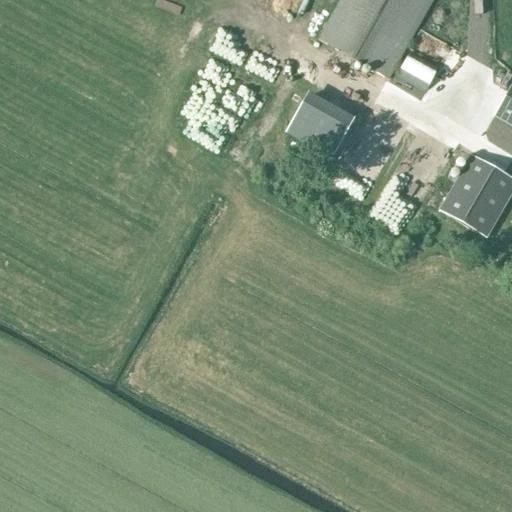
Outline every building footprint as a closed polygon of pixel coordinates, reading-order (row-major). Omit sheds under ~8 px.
[(433,0),(340,0),(318,41),(390,80),(433,0)] [(283,25),(292,12),(282,5),(273,19),(283,25)] [(511,83),(495,113),(511,122),(511,83)] [(367,114),(380,122),(389,106),(376,98),(367,114)] [(350,126),(304,101),(285,135),(331,161),(350,126)] [(254,104),(247,129),(264,134),(271,108),(254,104)] [(351,151),(338,175),(367,190),(396,136),(364,119),(347,149),(351,151)] [(365,217),(397,237),(449,154),(416,134),(365,217)] [(511,191),(511,181),(470,157),(438,213),(484,239),(511,191)]
